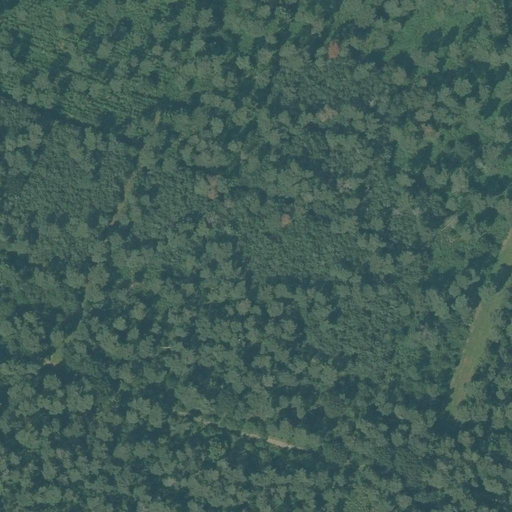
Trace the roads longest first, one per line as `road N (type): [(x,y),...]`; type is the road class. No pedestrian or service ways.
road 1 (track): [(511,501),(0,348)]
road 2 (track): [(415,511),(511,273)]
